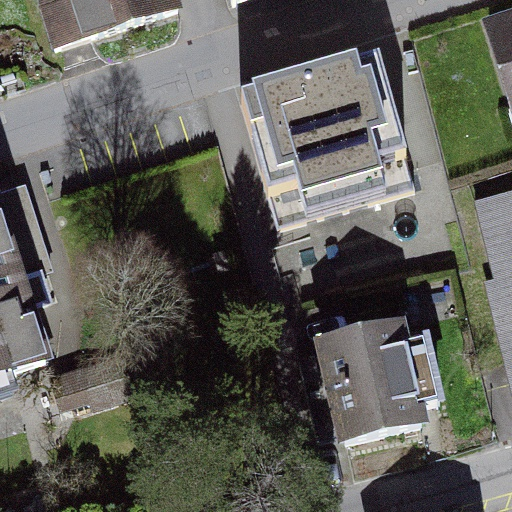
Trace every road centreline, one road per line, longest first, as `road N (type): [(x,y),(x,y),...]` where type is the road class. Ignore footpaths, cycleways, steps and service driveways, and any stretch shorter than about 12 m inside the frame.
road 1 (residential): [(440,0),(0,139)]
road 2 (residential): [(511,478),(381,511)]
